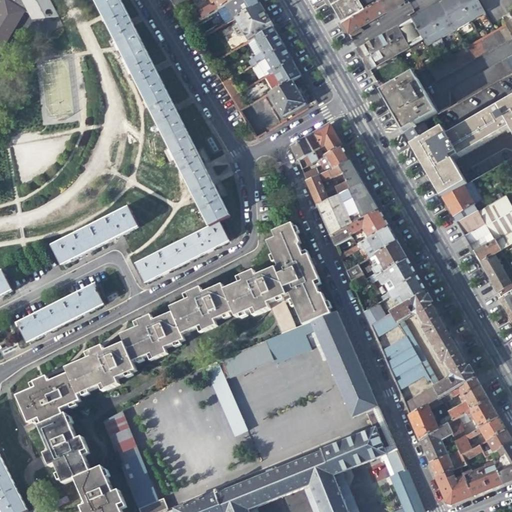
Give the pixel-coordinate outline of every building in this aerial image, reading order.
[(0,52),(24,12),(28,14),(38,11),(53,6),(49,0),(4,0),(0,7),(0,52)] [(96,0),(102,13),(122,3),(120,0),(96,0)] [(210,0),(212,3),(215,1),(218,5),(214,7),(209,6),(198,12),(199,14),(191,19),(194,24),(226,5),(234,0),(210,0)] [(234,19),(236,18),(260,4),(257,0),(234,0),(226,5),(234,19)] [(343,25),(369,10),(363,0),(328,0),(336,14),(343,25)] [(407,1),(406,0),(385,0),(380,3),(386,13),(398,6),(407,1)] [(486,13),(478,0),(448,0),(413,21),(424,40),(428,46),(452,33),(486,13)] [(102,13),(124,56),(144,46),(129,18),(122,3),(102,13)] [(369,10),(343,25),(345,28),(349,35),(354,33),(361,28),(386,13),(380,3),(369,10)] [(245,35),(249,42),(254,39),(274,28),(265,14),(260,4),(236,18),(239,24),(233,28),(237,37),(239,36),(241,37),(245,35)] [(59,17),(53,6),(38,11),(28,14),(31,20),(59,17)] [(394,45),(400,55),(424,40),(413,21),(399,29),(399,28),(394,31),(377,41),(383,51),(394,45)] [(511,38),(506,27),(505,26),(430,70),(437,81),(511,38)] [(257,45),(277,33),(275,30),(274,28),(254,39),(257,45)] [(251,67),(258,63),(285,47),(280,38),(277,33),(257,45),(262,54),(257,57),(248,61),(251,67)] [(249,42),(248,42),(251,48),(257,45),(254,39),(249,42)] [(377,41),(358,51),(363,60),(370,72),(400,55),(394,45),(383,51),(377,41)] [(243,52),(251,48),(248,42),(240,47),(243,52)] [(251,48),(257,57),(262,54),(257,45),(251,48)] [(124,56),(146,99),(165,89),(154,66),(144,46),(124,56)] [(258,63),(266,78),(293,62),(289,54),(285,47),(258,63)] [(511,56),(456,88),(463,101),(511,73),(511,56)] [(266,78),(274,92),(293,81),(302,76),(296,67),(293,62),(266,78)] [(415,75),(383,94),(384,97),(398,120),(406,134),(423,124),(436,117),(438,115),(415,75)] [(223,83),(231,97),(237,94),(239,93),(230,79),(223,83)] [(299,92),(293,81),(274,92),(269,95),(283,119),(307,105),(299,92)] [(456,105),(463,101),(456,88),(449,92),(456,105)] [(146,99),(167,141),(187,131),(177,112),(165,89),(146,99)] [(245,108),(237,94),(231,97),(240,111),(245,108)] [(444,130),(431,137),(414,148),(424,166),(443,199),(464,188),(466,186),(453,162),(511,130),(511,132),(511,100),(448,137),(444,130)] [(249,106),(245,108),(240,111),(257,139),(265,134),(249,106)] [(431,137),(423,124),(406,134),(410,141),(414,148),(431,137)] [(326,146),(331,154),(343,147),(336,136),(330,125),(307,139),(314,152),(326,146)] [(187,180),(190,185),(209,175),(207,170),(204,165),(200,157),(187,131),(167,141),(187,180)] [(298,161),(304,158),(308,155),(314,152),(307,139),(292,147),(295,153),(298,161)] [(326,146),(314,152),(319,160),(325,157),(331,154),(326,146)] [(325,157),(333,171),(351,162),(345,152),(343,147),(331,154),(325,157)] [(308,155),(313,164),(319,160),(314,152),(308,155)] [(309,166),(313,164),(308,155),(304,158),(309,166)] [(328,173),(333,171),(325,157),(319,160),(325,169),(327,174),(328,173)] [(351,162),(333,171),(328,173),(331,179),(331,180),(343,174),(347,182),(336,188),(340,195),(364,184),(356,171),(351,162)] [(317,168),(304,174),(308,183),(327,174),(325,169),(320,172),(317,168)] [(321,185),(331,179),(328,173),(327,174),(308,183),(313,193),(318,206),(329,201),(321,185)] [(192,190),(211,228),(222,223),(231,218),(216,188),(214,185),(212,179),(209,175),(190,185),(192,190)] [(379,210),(370,195),(364,184),(340,195),(329,201),(318,206),(324,220),(331,236),(347,229),(379,210)] [(478,213),(464,188),(443,199),(449,209),(458,225),(478,213)] [(472,247),(481,264),(501,252),(511,244),(511,208),(504,197),(478,213),(458,225),(467,239),(487,227),(491,235),(472,247)] [(130,209),(92,228),(101,247),(113,240),(139,227),(130,209)] [(363,228),(370,240),(389,228),(383,218),(379,210),(347,229),(351,236),(360,231),(360,229),(363,228)] [(230,241),(222,223),(211,228),(179,244),(188,262),(207,253),(230,241)] [(121,511),(120,508),(125,506),(119,492),(114,494),(103,469),(91,473),(84,455),(89,453),(83,439),(78,442),(67,415),(64,417),(62,412),(82,403),(80,397),(107,385),(109,391),(122,385),(119,380),(138,372),(135,364),(154,356),(155,360),(169,355),(167,350),(186,342),(184,337),(204,328),(206,333),(219,328),(217,322),(236,314),(238,319),(258,311),(260,317),(273,311),(284,336),(303,328),(307,326),(333,315),(324,296),(322,297),(317,285),(321,283),(310,257),(306,259),(301,247),(303,245),(294,225),(275,234),(277,240),(269,243),(280,267),(258,277),(255,272),(251,274),(243,277),(246,282),(226,290),(224,286),(205,294),(202,289),(195,292),(189,294),(192,299),(172,308),(174,313),(155,322),(152,316),(146,319),(139,322),(142,328),(123,335),(126,343),(107,352),(105,347),(98,350),(92,353),(94,358),(68,369),(70,374),(51,382),(49,377),(44,379),(36,383),(38,388),(18,397),(31,425),(41,421),(43,426),(40,427),(51,453),(45,455),(48,462),(51,468),(56,466),(64,485),(75,480),(86,506),(80,508),(81,511),(121,511)] [(79,258),(101,247),(92,228),(53,247),(63,266),(79,258)] [(362,245),(366,251),(373,247),(377,255),(398,243),(392,232),(389,228),(370,240),(362,245)] [(331,236),(336,246),(352,237),(351,236),(347,229),(331,236)] [(375,270),(378,277),(408,261),(401,248),(398,243),(377,255),(370,259),(376,269),(375,270)] [(171,271),(188,262),(179,244),(137,266),(146,284),(171,271)] [(359,246),(340,257),(342,260),(361,249),(359,246)] [(370,259),(377,255),(373,247),(366,251),(370,259)] [(505,258),(501,252),(481,264),(499,294),(503,301),(511,296),(511,280),(509,282),(498,262),(505,258)] [(385,285),(390,293),(418,277),(413,269),(408,261),(378,277),(378,278),(383,286),(385,285)] [(358,266),(347,272),(350,279),(363,273),(358,266)] [(4,272),(0,274),(0,297),(14,291),(4,272)] [(350,279),(352,285),(367,279),(363,273),(350,279)] [(402,298),(406,306),(428,294),(421,282),(418,277),(390,293),(387,295),(390,298),(391,297),(395,302),(402,298)] [(95,286),(57,306),(67,324),(86,314),(105,304),(95,286)] [(450,380),(439,386),(434,388),(440,400),(442,399),(455,391),(460,389),(477,379),(453,337),(428,294),(406,306),(399,310),(393,314),(392,314),(399,325),(404,322),(414,316),(418,316),(424,327),(422,331),(442,365),(445,365),(451,376),(450,380)] [(511,296),(503,301),(511,316),(511,296)] [(395,302),(399,310),(406,306),(402,298),(395,302)] [(378,305),(364,313),(370,326),(386,318),(378,305)] [(54,330),(67,324),(57,306),(19,325),(28,343),(54,330)] [(338,313),(333,315),(307,326),(309,331),(314,329),(316,333),(318,338),(344,327),(338,313)] [(376,339),(399,326),(399,325),(392,314),(386,318),(370,326),(376,339)] [(439,386),(404,322),(399,325),(399,326),(406,339),(408,338),(411,345),(421,363),(427,375),(430,380),(429,380),(434,388),(439,386)] [(309,331),(307,326),(303,328),(307,336),(316,333),(314,329),(309,331)] [(372,390),(344,327),(318,338),(322,347),(347,404),(366,396),(372,390)] [(284,336),(281,337),(267,343),(274,360),(276,366),(313,351),(307,336),(303,328),(284,336)] [(406,339),(382,353),(385,360),(398,391),(424,376),(427,375),(421,363),(411,345),(408,338),(406,339)] [(219,362),(220,364),(226,380),(274,360),(267,343),(252,348),(219,362)] [(247,432),(226,380),(220,364),(206,370),(234,437),(247,432)] [(449,413),(451,416),(454,422),(459,420),(466,415),(490,402),(482,389),(477,379),(460,389),(465,397),(463,399),(465,404),(449,413)] [(434,388),(404,404),(404,405),(410,417),(429,406),(440,400),(434,388)] [(379,406),(372,390),(366,396),(347,404),(353,418),(366,412),(379,406)] [(457,394),(455,391),(442,399),(445,404),(453,400),(453,397),(453,396),(457,394)] [(472,417),(480,431),(500,419),(495,410),(490,402),(466,415),(468,419),(472,417)] [(375,430),(323,451),(324,453),(222,495),(220,491),(217,492),(218,494),(174,511),(360,511),(344,473),(382,458),(388,455),(396,476),(407,472),(398,451),(379,406),(366,412),(375,430)] [(438,427),(429,406),(410,417),(415,429),(421,442),(449,425),(454,422),(451,416),(440,422),(440,423),(441,425),(438,427)] [(121,414),(105,423),(140,511),(160,511),(169,509),(165,499),(157,502),(121,414)] [(483,434),(487,442),(507,431),(503,424),(500,419),(480,431),(467,438),(457,444),(460,450),(462,456),(479,446),(477,444),(472,447),(468,442),(483,434)] [(467,438),(459,420),(454,422),(449,425),(453,435),(457,444),(467,438)] [(441,440),(453,435),(449,425),(421,442),(425,452),(430,463),(448,456),(441,440)] [(494,454),(499,451),(511,443),(511,439),(509,435),(507,431),(487,442),(494,454)] [(484,443),(479,446),(483,452),(485,457),(489,456),(487,453),(489,451),(484,443)] [(502,462),(496,464),(504,484),(511,481),(511,443),(499,451),(503,459),(502,459),(501,460),(502,462)] [(465,462),(483,452),(479,446),(462,456),(465,462)] [(454,467),(448,456),(430,463),(433,470),(436,478),(451,472),(460,468),(466,465),(465,462),(462,456),(460,450),(455,453),(460,465),(454,467)] [(388,455),(382,458),(383,460),(386,461),(393,477),(396,476),(388,455)] [(463,475),(464,477),(473,496),(489,490),(504,484),(496,464),(495,463),(486,466),(486,468),(473,473),(472,472),(463,475)] [(28,511),(5,465),(0,467),(0,505),(3,511),(28,511)] [(421,503),(407,472),(396,476),(393,477),(406,508),(421,503)] [(454,477),(451,472),(436,478),(441,488),(447,502),(453,504),(462,501),(473,496),(464,477),(456,480),(454,477)] [(407,509),(407,511),(424,511),(421,503),(406,508),(407,509)]
